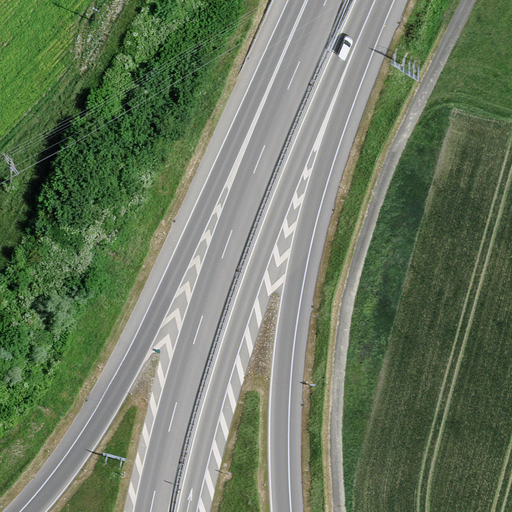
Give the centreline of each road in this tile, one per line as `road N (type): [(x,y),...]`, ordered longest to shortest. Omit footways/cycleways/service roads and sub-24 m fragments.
road 1 (motorway): [(323,0),(232,146),(103,416),(33,511)]
road 2 (motorway): [(187,511),(245,299),(309,132),(372,0)]
road 3 (motorway): [(326,0),(228,240),(150,511)]
road 4 (track): [(339,511),(337,402),(349,290),(398,143),(469,0)]
road 5 (motorway): [(282,511),(282,366),(291,298),(323,163),(381,0)]
